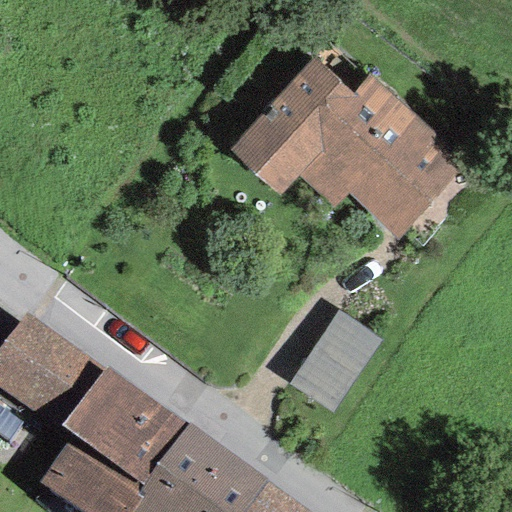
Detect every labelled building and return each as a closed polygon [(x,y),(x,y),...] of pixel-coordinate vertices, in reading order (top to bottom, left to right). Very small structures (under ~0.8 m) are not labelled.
[(348,195),(397,241),(465,156),(372,74),(354,94),(315,57),(229,148),(280,196),(299,176),(334,208),(348,195)] [(332,415),(381,341),(337,312),(288,385),(332,415)] [(0,386),(58,425),(104,371),(24,313),(3,343),(0,340),(0,386)] [(136,495),(187,423),(107,367),(104,371),(58,425),(73,434),(38,484),(84,511),(132,511),(142,497),(136,495)] [(245,511),(268,482),(187,423),(136,495),(142,497),(132,511),(245,511)] [(309,511),(268,482),(245,511),(309,511)]
